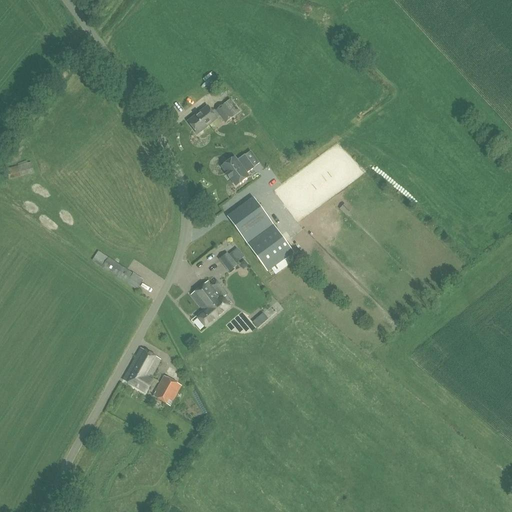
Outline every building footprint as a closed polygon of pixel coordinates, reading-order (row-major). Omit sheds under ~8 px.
[(341,98),(335,102),(347,121),(353,117),(341,98)] [(219,114),(226,123),(233,116),(224,105),(216,111),(219,114)] [(208,106),(188,122),(198,134),(199,134),(203,139),(216,129),(211,124),(217,119),(208,106)] [(337,106),(278,139),(287,156),(347,122),(337,106)] [(231,178),(236,186),(249,177),(247,174),(254,168),(245,155),(237,161),(235,157),(222,167),(227,174),(227,175),(230,179),(231,178)] [(6,169),(9,180),(34,174),(31,163),(6,169)] [(296,175),(261,200),(267,209),(278,202),(281,206),(300,193),(298,191),(305,187),(296,175)] [(230,221),(267,272),(294,252),(257,200),(230,221)] [(279,211),(273,215),(277,222),(283,218),(279,211)] [(92,260),(137,290),(143,281),(98,251),(92,260)] [(219,259),(229,272),(237,266),(227,253),(219,259)] [(196,317),(205,328),(231,307),(224,298),(228,294),(216,281),(211,285),(208,282),(191,295),(204,311),(196,317)] [(253,322),(258,328),(268,320),(263,314),(253,322)] [(197,337),(191,340),(194,345),(200,342),(197,337)] [(123,380),(146,393),(153,382),(150,380),(161,360),(141,349),(123,380)] [(153,396),(170,406),(182,386),(164,376),(153,396)]
